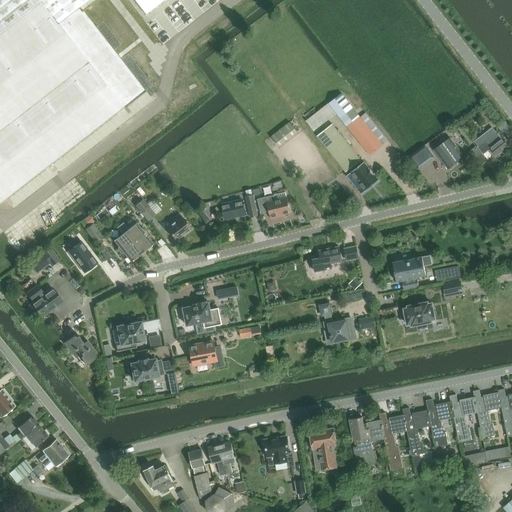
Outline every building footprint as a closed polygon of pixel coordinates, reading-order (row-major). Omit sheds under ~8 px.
[(0,0),(0,203),(145,91),(79,7),(88,0),(0,0)] [(133,0),(146,15),(165,0),(133,0)] [(346,126),(359,116),(342,94),(329,104),(346,126)] [(336,114),(329,104),(306,121),(314,132),(336,114)] [(383,145),(387,141),(388,141),(366,114),(361,118),(361,117),(347,128),(370,156),(383,145)] [(279,145),(300,134),(293,121),(272,133),(279,145)] [(346,172),(360,160),(333,125),(318,137),(346,172)] [(496,156),(508,146),(502,138),(501,139),(497,135),(488,142),(487,140),(478,147),(483,155),(490,149),(496,156)] [(459,159),(463,156),(451,138),(447,141),(446,141),(434,150),(448,169),(461,160),(459,159)] [(426,145),(409,157),(418,170),(435,158),(426,145)] [(477,159),(482,155),(476,147),(471,151),(477,159)] [(320,160),(307,170),(319,186),(332,176),(320,160)] [(364,162),(351,172),(366,191),(379,181),(374,174),(370,169),(364,162)] [(270,211),(272,219),(280,218),(279,217),(285,215),(286,217),(289,216),(289,214),(291,214),(287,198),(276,200),(275,195),(258,200),(261,214),(270,211)] [(253,196),(247,197),(251,217),(258,216),(253,196)] [(135,205),(142,214),(149,207),(143,199),(135,205)] [(243,200),(222,204),(225,220),(246,215),(243,200)] [(119,203),(108,211),(112,216),(122,207),(119,203)] [(149,207),(142,214),(147,221),(155,215),(149,207)] [(176,241),(191,229),(179,214),(168,222),(170,225),(166,228),(176,241)] [(120,225),(142,253),(153,244),(147,237),(147,233),(144,229),(140,228),(136,223),(128,229),(123,223),(120,225)] [(92,224),(84,229),(94,241),(101,236),(92,224)] [(142,253),(120,225),(117,228),(121,234),(114,240),(118,246),(118,250),(121,254),(124,254),(131,262),(142,253)] [(80,243),(68,252),(84,273),(96,263),(80,243)] [(29,264),(37,274),(50,264),(52,267),(60,260),(50,247),(41,254),(42,254),(29,264)] [(331,264),(342,262),(339,247),(319,251),(321,258),(313,260),(315,272),(332,269),(331,264)] [(347,261),(359,259),(356,247),(345,249),(347,261)] [(403,261),(393,263),(397,282),(403,281),(403,282),(404,290),(419,287),(418,279),(417,279),(417,278),(417,277),(426,276),(423,257),(413,259),(403,261)] [(440,270),(442,280),(461,276),(459,267),(440,270)] [(352,281),(356,288),(362,284),(358,277),(352,281)] [(460,282),(445,285),(447,294),(462,291),(460,282)] [(51,290),(45,295),(37,284),(26,293),(34,304),(33,304),(43,316),(61,302),(51,290)] [(217,291),(219,300),(230,297),(228,289),(217,291)] [(198,305),(184,308),(187,326),(212,321),(213,327),(222,325),(219,308),(211,310),(209,303),(208,303),(207,301),(198,303),(198,305)] [(405,321),(407,321),(408,325),(412,324),(412,326),(432,322),(431,320),(435,319),(432,304),(428,304),(428,303),(408,306),(409,308),(405,309),(405,313),(404,314),(405,321)] [(333,342),(350,338),(347,320),(334,323),(333,320),(331,314),(332,314),(330,304),(320,306),(322,316),(325,315),(326,321),(323,322),(325,331),(330,330),(333,342)] [(358,319),(361,330),(377,327),(375,316),(358,319)] [(140,322),(140,323),(118,327),(117,327),(117,328),(118,328),(121,344),(116,345),(117,352),(131,349),(129,343),(131,343),(130,343),(135,342),(136,342),(143,340),(143,341),(144,341),(144,340),(141,323),(141,322),(140,322)] [(241,338),(252,336),(251,328),(240,330),(241,338)] [(76,334),(64,343),(75,358),(79,355),(87,365),(99,356),(88,341),(84,343),(76,334)] [(194,366),(218,361),(217,356),(223,354),(221,346),(215,347),(214,341),(190,346),(194,366)] [(110,345),(104,346),(105,357),(112,356),(110,345)] [(139,361),(139,363),(132,364),(131,364),(131,365),(134,380),(134,381),(135,381),(158,376),(164,375),(161,360),(155,361),(155,360),(155,359),(154,359),(154,360),(147,361),(147,359),(139,361)] [(499,393),(502,407),(508,437),(511,436),(511,394),(509,395),(510,397),(507,398),(505,389),(498,390),(499,393)] [(0,391),(0,417),(15,406),(2,390),(0,391)] [(502,407),(499,393),(484,396),(484,398),(482,398),(480,390),(473,391),(475,398),(477,412),(483,438),(495,435),(493,423),(491,423),(488,410),(502,407)] [(451,402),(454,416),(459,442),(472,440),(469,427),(467,428),(464,414),(477,412),(475,398),(460,401),(460,402),(458,403),(456,394),(449,396),(451,402)] [(428,411),(431,425),(435,447),(448,445),(446,432),(444,432),(441,419),(454,416),(451,402),(437,405),(437,407),(435,408),(433,399),(426,400),(428,411)] [(404,416),(407,430),(412,456),(425,454),(423,441),(420,441),(418,428),(431,425),(428,411),(413,414),(413,416),(411,416),(410,408),(403,409),(404,416)] [(381,421),(384,440),(388,461),(390,460),(392,474),(393,474),(394,479),(397,478),(396,474),(397,473),(395,459),(401,458),(399,446),(397,446),(394,432),(407,430),(404,416),(390,419),(390,420),(388,421),(386,412),(379,414),(381,421)] [(32,417),(17,428),(21,433),(18,435),(21,440),(26,435),(39,425),(32,417)] [(371,442),(384,440),(381,421),(364,424),(363,418),(350,420),(350,419),(353,441),(356,440),(358,447),(354,448),(358,468),(366,467),(366,465),(378,463),(375,450),(373,451),(371,442)] [(39,425),(26,435),(36,447),(49,437),(39,425)] [(311,433),(312,442),(316,470),(321,469),(321,470),(336,468),(335,459),(332,438),(334,438),(332,429),(311,433)] [(14,441),(10,435),(4,440),(0,434),(0,453),(9,447),(8,446),(14,441)] [(287,436),(265,440),(268,457),(274,456),(275,464),(288,462),(286,454),(290,453),(287,436)] [(69,455),(56,440),(42,451),(45,454),(51,462),(55,467),(61,462),(69,455)] [(219,444),(227,474),(233,473),(229,459),(235,458),(230,441),(219,444)] [(227,474),(219,444),(208,447),(213,464),(218,462),(221,475),(227,474)] [(193,468),(195,476),(205,473),(204,466),(205,466),(202,449),(189,452),(193,468)] [(464,466),(488,461),(486,452),(463,456),(464,466)] [(26,460),(17,467),(25,477),(34,471),(38,476),(42,472),(37,466),(33,469),(32,467),(43,458),(48,464),(51,462),(45,454),(42,456),(39,453),(28,462),(26,460)] [(165,486),(167,490),(175,486),(173,482),(165,465),(156,470),(155,470),(164,487),(165,486)] [(155,470),(156,470),(154,466),(145,471),(154,491),(159,489),(161,493),(167,490),(165,486),(164,487),(155,470)] [(17,467),(5,477),(13,487),(25,477),(17,467)] [(194,476),(198,491),(211,488),(210,482),(207,473),(205,473),(195,476),(194,476)] [(296,482),(298,493),(305,492),(303,480),(296,482)] [(246,492),(244,484),(243,481),(236,483),(237,486),(239,493),(246,492)] [(219,487),(215,495),(206,501),(208,511),(222,511),(233,504),(232,494),(219,487)] [(211,488),(198,491),(200,499),(213,495),(212,491),(211,488)] [(177,493),(183,503),(188,500),(190,499),(184,489),(177,493)] [(5,499),(1,501),(5,507),(13,502),(7,492),(3,495),(5,499)] [(179,505),(183,511),(196,511),(188,500),(183,503),(179,505)] [(313,511),(308,501),(293,511),(313,511)]
